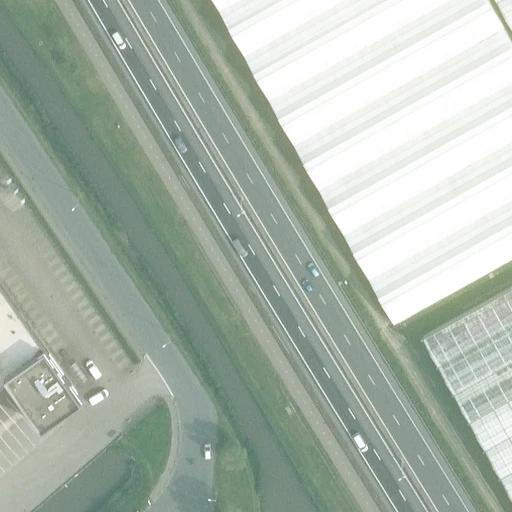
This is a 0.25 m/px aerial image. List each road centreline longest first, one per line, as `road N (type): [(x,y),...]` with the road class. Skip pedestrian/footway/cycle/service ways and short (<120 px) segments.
road 1 (trunk): [(461,511),(145,0)]
road 2 (trunk): [(101,0),(409,511)]
road 3 (unclassified): [(177,511),(195,470),(199,412),(0,120)]
road 4 (unknown): [(0,219),(123,399)]
road 5 (unknown): [(0,506),(123,399)]
